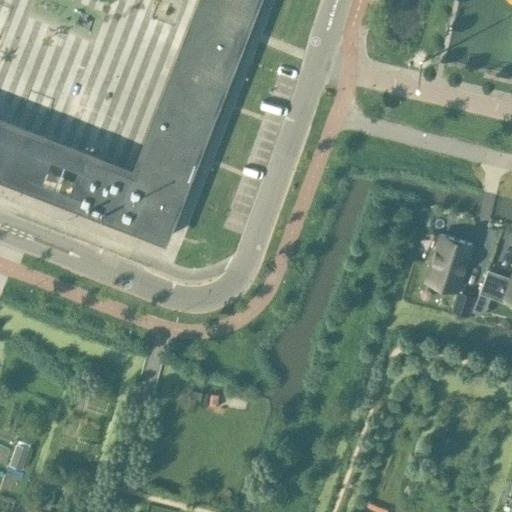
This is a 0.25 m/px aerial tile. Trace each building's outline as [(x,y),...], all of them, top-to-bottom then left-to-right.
[(78,204),(166,239),(258,0),(203,0),(191,33),(187,32),(134,168),(138,170),(134,182),(95,167),(98,158),(70,147),(69,149),(96,159),(78,204)] [(9,160),(32,170),(44,139),(45,137),(0,119),(0,157),(8,161),(9,160)] [(441,233),(427,279),(457,289),(462,273),(463,273),(469,257),(468,256),(472,243),(441,233)] [(487,270),(480,290),(493,295),(494,293),(511,299),(511,277),(511,279),(487,270)] [(463,291),(457,311),(469,315),(475,295),(463,291)]
